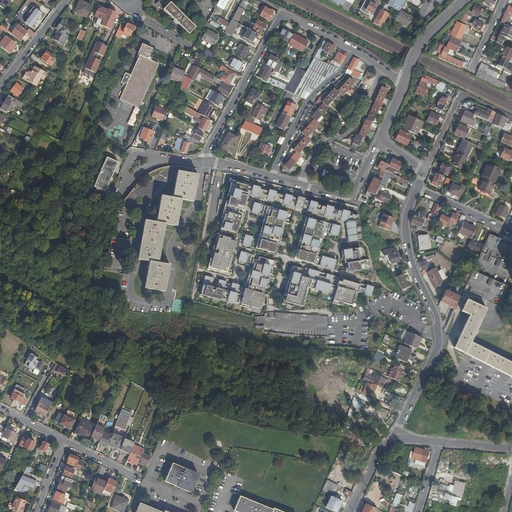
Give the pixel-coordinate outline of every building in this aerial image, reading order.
[(86,17),(91,6),(80,0),(77,7),(75,12),(86,17)] [(228,0),(219,0),(216,6),(223,9),(228,0)] [(247,2),(242,0),(239,7),(244,9),(247,2)] [(400,12),(395,20),(407,27),(412,17),(400,11),(405,2),(401,0),(396,0),(396,1),(393,0),(389,0),(387,5),(388,5),(400,12)] [(372,14),(377,6),(370,2),(365,11),(372,14)] [(195,28),(170,3),(164,9),(189,35),(195,28)] [(468,11),(466,15),(468,16),(470,17),(472,13),(478,16),(482,9),(474,5),(471,13),(468,11)] [(511,10),(511,7),(508,6),(505,13),(501,22),(507,25),(510,19),(511,20),(511,10)] [(98,30),(107,10),(99,7),(95,16),(97,18),(97,19),(95,18),(93,23),(94,24),(93,27),(98,30)] [(241,15),(244,10),(244,9),(239,7),(232,20),(236,23),(241,15)] [(273,12),(265,7),(260,16),(268,20),(273,12)] [(42,13),(36,8),(24,22),(31,28),(42,13)] [(211,16),(209,18),(211,19),(212,16),(215,18),(218,12),(214,10),(211,16)] [(373,23),(380,27),(383,22),(384,23),(389,15),(384,12),(380,10),(373,23)] [(219,18),(217,22),(227,28),(230,24),(219,18)] [(480,31),(483,23),(475,19),(473,24),(477,26),(475,29),(480,31)] [(61,20),(55,29),(57,30),(56,31),(57,32),(55,34),(51,39),(63,46),(68,36),(64,34),(67,29),(64,27),(66,23),(61,20)] [(236,23),(232,20),(230,24),(227,28),(225,33),(227,35),(231,37),(238,24),(236,23)] [(266,25),(258,20),(253,29),(261,33),(266,25)] [(454,37),(460,40),(466,27),(457,22),(452,32),(449,31),(447,34),(450,36),(451,35),(454,37)] [(120,25),(115,36),(120,39),(123,33),(126,35),(126,36),(129,38),(134,27),(126,24),(125,27),(120,25)] [(32,37),(35,34),(29,29),(27,32),(18,25),(11,34),(20,41),(26,33),(32,37)] [(511,39),(511,28),(505,25),(500,35),(505,37),(511,40),(511,39)] [(256,39),(258,35),(248,29),(244,35),(243,35),(242,36),(243,37),(243,38),(252,43),(254,38),(256,39)] [(219,36),(207,30),(201,39),(214,46),(219,36)] [(287,32),(283,30),(278,38),(287,43),(292,35),(289,33),(287,32)] [(287,44),(302,52),(307,42),(293,34),(287,44)] [(460,45),(461,40),(460,40),(454,37),(450,36),(447,34),(446,37),(450,39),(447,47),(457,51),(458,47),(455,45),(456,43),(460,45)] [(493,36),(491,40),(501,45),(505,37),(500,35),(498,38),(493,36)] [(0,43),(0,46),(9,54),(16,45),(6,37),(0,43)] [(98,54),(103,57),(107,47),(96,43),(92,52),(94,53),(92,58),(91,58),(90,58),(89,59),(89,60),(90,61),(90,62),(88,61),(84,69),(95,73),(101,61),(96,59),(97,58),(98,57),(98,56),(98,54)] [(322,43),(314,59),(318,60),(323,51),(331,55),(332,52),(333,50),(335,47),(327,43),(326,45),(322,43)] [(120,100),(126,103),(139,73),(148,53),(150,48),(142,44),(137,54),(138,55),(137,55),(139,56),(130,75),(127,84),(120,100)] [(249,49),(241,44),(235,54),(240,57),(241,56),(245,58),(249,49)] [(439,58),(444,60),(449,62),(451,58),(446,56),(449,49),(445,47),(440,45),(437,51),(442,54),(441,56),(440,55),(439,58)] [(139,73),(126,103),(139,109),(159,64),(148,59),(152,49),(150,48),(148,53),(139,73)] [(503,58),(500,66),(505,69),(507,64),(511,53),(511,49),(508,48),(505,55),(504,55),(503,55),(502,58),(503,58)] [(52,57),(53,56),(46,52),(41,59),(50,66),(53,62),(53,63),(55,60),(52,57)] [(333,66),(339,69),(346,57),(344,56),(340,54),(339,57),(338,58),(336,57),(334,61),(336,62),(333,66)] [(237,72),(243,61),(233,55),(232,57),(234,59),(229,67),(237,72)] [(271,73),(278,60),(271,56),(264,69),(271,73)] [(351,65),(350,65),(346,72),(345,73),(346,74),(348,74),(350,70),(352,71),(358,60),(355,58),(351,65)] [(314,59),(306,74),(294,95),(304,99),(306,95),(313,80),(322,64),(338,70),(339,69),(333,66),(318,60),(314,59)] [(281,62),(278,60),(271,73),(274,75),(281,62)] [(481,63),(478,71),(505,84),(508,85),(511,74),(511,72),(505,69),(503,72),(504,73),(503,76),(487,69),(488,66),(481,63)] [(306,95),(304,99),(305,99),(308,96),(314,90),(318,86),(323,82),(327,78),(330,76),(338,70),(322,64),(313,80),(306,95)] [(43,80),(47,74),(34,67),(31,72),(29,74),(27,73),(26,72),(22,78),(35,86),(40,78),(43,80)] [(221,81),(220,80),(201,70),(194,67),(188,77),(195,80),(199,74),(202,75),(201,77),(211,83),(212,80),(215,82),(219,85),(221,81)] [(182,80),(184,75),(185,73),(179,71),(173,69),(170,78),(181,83),(182,80)] [(229,85),(235,74),(227,69),(224,73),(220,80),(221,81),(222,82),(229,85)] [(269,78),(271,73),(264,69),(258,78),(266,83),(269,78)] [(290,86),(286,85),(284,90),(285,91),(294,95),(306,74),(299,70),(290,86)] [(476,76),(505,91),(506,89),(507,87),(504,86),(505,84),(478,71),(476,76)] [(190,84),(192,80),(184,75),(182,80),(190,84)] [(437,85),(438,81),(424,75),(419,84),(424,86),(426,80),(437,85)] [(286,85),(269,78),(266,83),(283,90),(284,90),(286,85)] [(350,78),(343,85),(348,89),(354,83),(350,78)] [(179,88),(187,92),(190,84),(182,80),(181,83),(179,88)] [(229,92),(232,87),(229,85),(222,82),(217,91),(227,96),(228,94),(229,92)] [(23,89),(16,83),(10,91),(16,96),(15,97),(16,98),(23,89)] [(419,84),(415,93),(424,98),(428,89),(424,86),(419,84)] [(348,89),(343,85),(341,88),(337,92),(339,93),(342,96),(348,89)] [(337,92),(332,87),(330,89),(332,91),(328,96),(332,100),(339,93),(337,92)] [(378,96),(384,98),(388,90),(382,87),(378,96)] [(210,90),(205,99),(209,101),(214,92),(210,90)] [(253,105),(260,94),(252,90),(246,101),(253,105)] [(218,106),(223,97),(214,92),(209,101),(218,106)] [(44,102),(38,113),(42,115),(47,104),(50,98),(51,94),(50,93),(49,96),(48,95),(47,97),(44,102)] [(342,96),(339,93),(332,100),(336,103),(342,96)] [(11,102),(18,106),(20,103),(16,100),(8,95),(0,109),(5,112),(11,102)] [(332,100),(328,96),(325,98),(324,100),(323,100),(320,97),(318,100),(327,107),(330,103),(332,100)] [(380,107),(384,98),(378,96),(374,103),(372,102),(371,103),(380,107)] [(447,100),(442,97),(441,100),(440,100),(437,105),(438,105),(437,108),(442,110),(447,100)] [(322,115),(328,108),(327,107),(318,100),(316,102),(321,107),(318,109),(317,111),(322,115)] [(208,119),(215,107),(205,102),(199,114),(208,119)] [(282,113),(290,117),(295,106),(287,103),(282,113)] [(376,115),(380,107),(371,103),(370,105),(373,106),(370,112),(376,115)] [(267,109),(261,106),(257,104),(252,116),(259,120),(261,116),(262,115),(264,116),(267,109)] [(167,111),(155,107),(152,117),(163,121),(167,111)] [(187,108),(184,112),(196,118),(194,121),(200,124),(202,121),(197,118),(199,114),(187,108)] [(484,118),(486,113),(477,109),(474,115),(483,119),(484,118)] [(495,117),(496,113),(488,109),(487,112),(486,113),(484,118),(488,120),(488,118),(490,119),(491,119),(492,116),(495,117)] [(316,122),(322,115),(317,111),(316,112),(311,117),(311,118),(314,120),(316,122)] [(474,115),(465,111),(460,121),(469,125),(474,115)] [(373,123),(376,115),(370,112),(368,117),(367,120),(372,122),(373,123)] [(283,130),(290,117),(282,113),(276,126),(283,130)] [(439,117),(431,113),(427,121),(435,125),(439,117)] [(416,135),(422,122),(410,116),(403,129),(416,135)] [(210,122),(203,118),(202,121),(200,124),(198,128),(204,132),(210,122)] [(368,131),(372,122),(367,120),(365,119),(364,119),(362,122),(364,123),(362,128),(368,131)] [(313,131),(319,124),(316,122),(314,120),(312,122),(308,126),(312,130),(313,131)] [(245,121),(241,127),(236,137),(235,138),(239,140),(241,138),(254,144),(258,135),(262,128),(252,124),(245,121)] [(463,139),(468,129),(459,125),(454,134),(463,139)] [(307,137),(313,131),(312,130),(308,126),(304,131),(302,133),(305,136),(307,137)] [(141,128),(136,138),(150,143),(153,133),(141,128)] [(364,139),(368,131),(362,128),(361,131),(360,133),(357,132),(356,135),(362,138),(364,139)] [(195,133),(193,131),(191,134),(194,136),(192,139),(187,137),(186,140),(188,141),(193,142),(198,144),(203,134),(197,130),(195,133)] [(411,136),(400,131),(395,141),(406,146),(411,136)] [(220,147),(228,151),(229,149),(235,138),(236,137),(228,133),(220,147)] [(358,146),(362,138),(356,135),(353,144),(358,146)] [(509,137),(504,135),(501,142),(511,146),(511,136),(509,136),(509,137)] [(304,147),(310,141),(307,137),(305,136),(299,143),(304,147)] [(193,144),(193,142),(188,141),(178,138),(174,150),(186,154),(189,142),(191,143),(193,144)] [(463,140),(457,152),(466,157),(467,157),(472,145),(463,140)] [(271,148),(261,143),(257,152),(266,157),(268,152),(269,153),(271,148)] [(298,154),(304,147),(299,143),(295,148),(293,146),(291,148),(298,154)] [(295,164),(301,157),(298,154),(291,148),(289,152),(293,156),(290,159),(295,164)] [(511,154),(511,151),(503,148),(500,157),(509,161),(511,154)] [(457,152),(451,165),(461,169),(466,157),(457,152)] [(117,163),(106,158),(94,187),(105,192),(117,163)] [(289,170),(295,164),(290,159),(284,166),(282,170),(287,173),(289,170)] [(402,164),(392,159),(389,166),(386,171),(391,173),(392,171),(397,174),(402,164)] [(386,171),(389,166),(381,162),(378,167),(380,169),(386,171)] [(450,167),(442,164),(440,168),(441,169),(440,172),(447,175),(450,167)] [(487,164),(482,179),(483,179),(494,184),(500,169),(487,164)] [(410,183),(391,173),(386,171),(384,176),(382,179),(381,182),(380,185),(386,188),(387,188),(389,183),(390,179),(391,179),(392,177),(394,178),(394,179),(400,182),(399,182),(409,186),(410,183)] [(197,176),(177,172),(175,184),(173,199),(161,197),(157,224),(145,222),(144,232),(139,261),(150,263),(146,289),(166,293),(170,266),(170,265),(169,265),(168,266),(159,264),(165,225),(177,227),(181,200),(193,202),(197,176)] [(442,176),(436,173),(432,184),(438,186),(442,176)] [(250,184),(229,178),(216,227),(237,232),(247,194),(347,224),(351,242),(364,240),(361,222),(358,222),(357,216),(257,186),(250,184)] [(380,185),(381,182),(374,178),(367,191),(375,195),(375,194),(377,191),(380,185)] [(490,194),(494,184),(483,179),(478,189),(490,194)] [(384,192),(386,188),(380,185),(377,191),(379,191),(380,192),(378,197),(377,199),(388,203),(390,196),(385,194),(383,193),(384,192)] [(462,189),(452,185),(448,193),(459,197),(462,189)] [(58,204),(62,195),(56,192),(51,201),(58,204)] [(271,206),(254,200),(250,211),(263,216),(257,235),(244,230),(240,242),(257,247),(271,206)] [(509,208),(508,207),(507,208),(500,205),(496,214),(505,218),(509,208)] [(287,211),(271,206),(257,247),(268,251),(273,252),(275,247),(287,211)] [(457,216),(452,213),(449,219),(446,226),(448,228),(450,223),(453,224),(457,216)] [(446,226),(449,219),(442,215),(438,222),(446,227),(446,226)] [(393,220),(382,216),(379,224),(390,228),(391,225),(393,220)] [(421,228),(424,220),(414,216),(411,224),(421,228)] [(326,222),(309,217),(296,258),(300,260),(312,263),(326,222)] [(476,228),(464,222),(459,233),(471,239),(476,228)] [(339,226),(331,224),(328,233),(336,235),(339,226)] [(237,232),(216,227),(215,233),(235,239),(237,232)] [(235,239),(215,233),(206,267),(226,272),(235,239)] [(511,274),(511,245),(489,235),(481,253),(466,286),(472,288),(469,294),(498,306),(511,274)] [(427,236),(419,237),(420,250),(429,249),(427,236)] [(468,247),(480,252),(481,251),(479,251),(482,245),(479,244),(479,245),(470,242),(468,247)] [(342,252),(344,264),(346,264),(347,267),(347,271),(369,268),(368,259),(365,260),(363,248),(342,252)] [(251,264),(244,285),(225,280),(220,299),(258,309),(272,258),(238,249),(235,260),(251,264)] [(395,249),(381,252),(384,256),(389,254),(391,264),(398,262),(395,249)] [(335,260),(321,255),(319,265),(332,269),(335,260)] [(426,272),(430,265),(425,263),(424,262),(419,263),(422,271),(424,270),(424,271),(426,271),(426,272)] [(426,272),(425,274),(432,291),(442,287),(441,283),(436,271),(432,262),(430,265),(426,272)] [(302,269),(292,266),(283,301),(303,307),(309,288),(336,295),(334,301),(355,307),(358,293),(372,296),(374,288),(306,269),(305,272),(301,271),(302,269)] [(440,270),(436,271),(441,283),(446,281),(444,277),(443,277),(440,270)] [(225,280),(204,275),(199,293),(220,299),(225,280)] [(402,275),(396,278),(401,290),(408,287),(402,275)] [(459,298),(445,292),(440,303),(454,310),(459,298)] [(511,363),(471,343),(486,310),(467,301),(462,312),(470,316),(454,349),(511,377),(511,363)] [(416,350),(421,338),(411,334),(409,332),(404,344),(416,350)] [(376,353),(383,356),(387,347),(380,344),(376,353)] [(397,352),(408,357),(411,351),(400,346),(397,352)] [(406,362),(408,357),(397,352),(394,358),(406,363),(406,362)] [(37,357),(30,353),(25,364),(34,369),(35,368),(39,370),(43,363),(36,360),(37,357)] [(356,371),(358,368),(352,365),(350,368),(347,367),(348,365),(340,362),(340,364),(336,362),(335,364),(323,359),(319,368),(342,378),(344,375),(348,377),(346,380),(353,382),(355,378),(358,379),(360,373),(356,371)] [(68,371),(56,363),(55,366),(53,370),(56,372),(63,375),(61,379),(64,380),(68,371)] [(400,372),(401,368),(394,365),(392,369),(391,369),(388,377),(399,382),(402,373),(400,372)] [(375,374),(373,377),(370,376),(367,374),(364,381),(371,384),(376,386),(382,389),(386,379),(375,374)] [(372,393),(376,386),(371,384),(370,385),(366,383),(362,393),(366,395),(368,392),(372,393)] [(14,390),(9,398),(14,400),(13,401),(17,403),(17,402),(25,406),(29,400),(25,398),(24,399),(22,399),(24,395),(14,390)] [(39,402),(50,407),(51,405),(41,399),(39,402)] [(42,416),(45,418),(50,407),(39,402),(34,412),(38,414),(42,416)] [(63,415),(59,424),(70,430),(75,421),(74,421),(77,414),(66,409),(63,415)] [(103,410),(101,414),(109,418),(111,413),(103,410)] [(54,422),(59,424),(63,415),(59,413),(54,422)] [(120,413),(115,426),(120,428),(122,422),(126,424),(129,416),(120,413)] [(107,422),(99,419),(91,437),(100,441),(103,432),(107,422)] [(81,436),(87,424),(81,421),(75,433),(81,436)] [(17,429),(8,424),(5,429),(1,437),(10,441),(9,443),(11,444),(17,434),(15,433),(17,429)] [(93,427),(87,424),(81,436),(86,439),(93,427)] [(99,443),(108,447),(108,445),(112,436),(103,432),(100,441),(99,442),(99,443)] [(108,445),(113,447),(118,449),(122,437),(113,433),(112,436),(108,445)] [(35,443),(23,437),(19,445),(31,451),(35,443)] [(125,439),(121,450),(129,453),(135,439),(130,437),(128,441),(125,439)] [(350,437),(349,446),(361,446),(362,438),(350,437)] [(49,454),(52,448),(48,446),(49,445),(43,442),(39,448),(39,449),(49,454)] [(141,459),(142,454),(144,450),(133,446),(127,461),(137,466),(141,459)] [(420,460),(425,462),(429,450),(424,449),(421,448),(420,451),(423,452),(422,456),(420,460)] [(75,466),(75,468),(80,470),(82,461),(78,460),(79,458),(70,454),(68,459),(69,460),(68,463),(75,466)] [(146,467),(150,458),(142,454),(141,459),(138,464),(146,467)] [(192,492),(199,474),(173,463),(165,482),(192,492)] [(40,464),(38,470),(45,473),(47,467),(40,464)] [(71,477),(74,470),(66,466),(62,474),(71,477)] [(13,492),(19,494),(20,492),(21,493),(23,487),(30,490),(32,491),(37,477),(28,474),(26,473),(27,471),(25,470),(13,492)] [(331,472),(328,480),(337,484),(341,477),(331,472)] [(66,492),(70,482),(62,478),(58,488),(66,492)] [(91,490),(102,494),(107,483),(96,478),(92,488),(91,490)] [(102,494),(111,498),(118,483),(109,479),(107,483),(102,494)] [(328,480),(323,490),(332,494),(337,484),(328,480)] [(462,498),(466,482),(455,480),(452,495),(453,495),(462,497),(462,498)] [(89,486),(84,500),(87,501),(91,490),(92,488),(89,486)] [(351,496),(353,492),(346,489),(344,493),(347,494),(346,497),(348,498),(349,496),(351,496)] [(61,502),(65,494),(56,491),(53,499),(61,502)] [(397,492),(394,499),(391,506),(398,508),(400,502),(403,494),(397,492)] [(260,511),(264,505),(240,495),(233,509),(240,511),(260,511)] [(337,511),(343,500),(332,495),(326,507),(337,511)] [(459,507),(462,497),(453,495),(450,505),(459,507)] [(23,508),(24,506),(26,501),(17,497),(12,509),(17,511),(23,511),(25,509),(23,508)] [(123,511),(128,501),(123,499),(122,500),(115,497),(111,507),(123,511)] [(407,511),(408,511),(412,511),(416,502),(411,501),(409,506),(407,511)] [(60,506),(52,502),(48,511),(49,511),(60,511),(63,506),(60,505),(60,506)] [(164,511),(163,511),(140,503),(136,511),(169,511),(165,510),(164,511)] [(376,511),(378,509),(366,503),(362,511),(376,511)]
